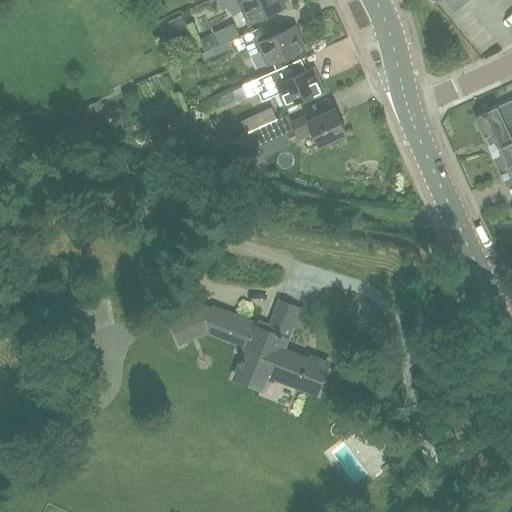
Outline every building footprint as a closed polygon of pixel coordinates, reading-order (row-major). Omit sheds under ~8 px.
[(286,8),(281,0),(217,0),(222,10),(228,7),(232,16),(244,11),(250,25),(286,8)] [(443,0),(455,13),(470,0),(431,0),(432,0),(442,1),(443,0)] [(261,28),(228,43),(200,55),(203,62),(233,49),(235,54),(247,49),(251,58),(262,53),(268,66),(304,49),(295,28),(266,40),(261,28)] [(323,91),(313,69),(285,81),(280,69),(243,86),(248,98),(258,94),(262,102),(281,94),(286,107),(323,91)] [(511,140),(511,100),(475,117),(491,150),(511,140)] [(272,107),(240,122),(246,134),(248,133),(277,119),(272,107)] [(168,120),(173,130),(196,119),(192,109),(168,120)] [(277,119),(248,133),(253,144),(256,148),(258,147),(268,143),(285,135),(288,140),(296,135),(296,136),(297,136),(307,158),(333,146),(346,140),(344,136),(346,135),(335,110),(308,122),(306,117),(291,124),(287,115),(277,119)] [(511,140),(491,150),(506,185),(511,182),(511,140)] [(71,322),(54,313),(62,300),(47,293),(39,305),(19,294),(1,326),(21,336),(53,354),(71,322)] [(203,308),(170,323),(178,340),(200,330),(248,349),(236,380),(261,390),(267,375),(316,394),(327,364),(318,360),(317,363),(283,350),(293,325),(298,311),(299,310),(280,303),(268,334),(231,319),(232,316),(214,309),(213,312),(203,308)]
